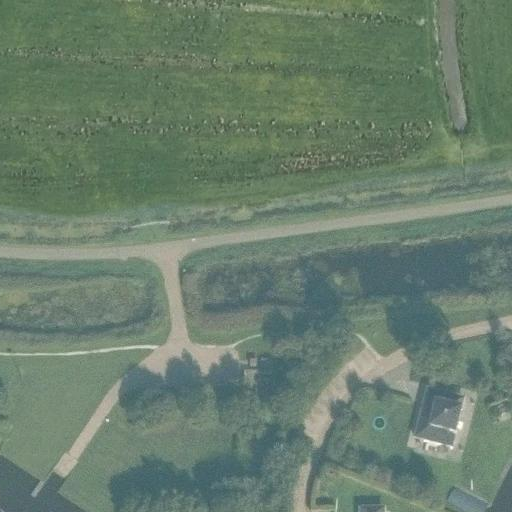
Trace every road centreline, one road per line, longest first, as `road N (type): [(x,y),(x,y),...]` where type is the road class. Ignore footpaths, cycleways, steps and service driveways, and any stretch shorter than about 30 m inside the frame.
road 1 (unclassified): [(164,254),(511,205)]
road 2 (unclassified): [(511,325),(453,334),(382,368),(323,433),(299,511)]
road 3 (unclassified): [(57,473),(121,387),(171,350),(164,254)]
road 4 (unclassified): [(0,256),(164,254)]
